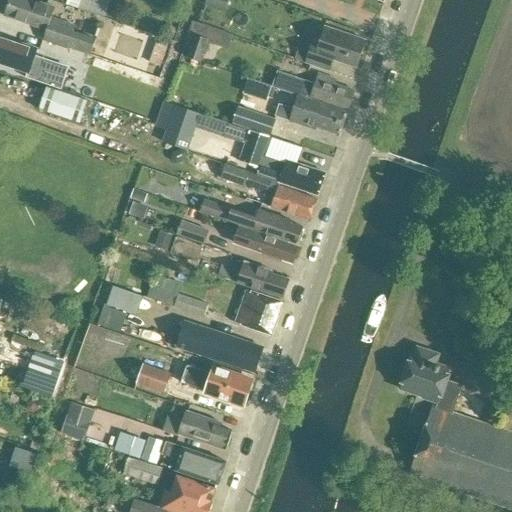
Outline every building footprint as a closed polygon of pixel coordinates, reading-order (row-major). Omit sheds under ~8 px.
[(55,9),(28,0),(9,0),(4,17),(47,31),(43,41),(89,56),(104,61),(107,52),(93,47),(95,39),(73,32),(74,27),(52,19),(55,9)] [(69,0),(69,2),(68,6),(104,18),(110,0),(109,0),(69,0)] [(209,40),(213,29),(192,22),(188,34),(193,35),(208,40),(209,40)] [(356,69),(365,42),(325,28),(319,44),(314,43),(311,50),(298,46),(294,61),(307,65),(329,72),(333,61),(356,69)] [(201,63),(208,40),(193,35),(186,58),(201,63)] [(0,37),(0,64),(27,74),(26,79),(60,91),(67,69),(33,58),(36,49),(0,37)] [(272,88),(300,97),(341,111),(343,106),(349,108),(354,92),(333,85),(335,81),(319,75),(315,84),(277,72),(272,88)] [(80,125),(88,101),(46,87),(38,111),(80,125)] [(347,113),(341,111),(300,97),(294,113),(278,107),(275,117),(316,131),(317,128),(340,136),(347,113)] [(168,133),(165,144),(187,151),(194,128),(199,116),(177,108),(168,133)] [(232,125),(269,137),(275,121),(237,108),(232,125)] [(232,125),(229,123),(224,137),(245,145),(239,163),(258,169),(259,169),(257,176),(280,184),(286,165),(266,158),(273,139),(269,137),(232,125)] [(286,165),(280,184),(318,196),(326,175),(287,162),(286,165)] [(316,201),(278,189),(280,184),(257,176),(221,163),(215,179),(238,187),(239,184),(266,194),(268,197),(275,199),(271,209),(309,222),(316,201)] [(224,222),(229,207),(204,199),(199,213),(224,222)] [(299,232),(300,228),(292,225),(292,222),(259,212),(256,220),(232,212),(229,222),(297,245),(299,241),(301,242),(304,233),(299,232)] [(203,246),(208,231),(181,221),(176,236),(203,246)] [(292,265),(298,248),(240,229),(235,245),(253,251),(253,252),(264,256),(263,258),(280,264),(281,262),(292,265)] [(196,263),(202,248),(175,238),(170,254),(196,263)] [(219,278),(283,299),(282,299),(283,299),(290,281),(289,281),(272,276),(272,271),(245,263),(242,271),(223,265),(219,278)] [(121,328),(132,290),(111,284),(100,322),(121,328)] [(272,336),(283,303),(246,291),(235,324),(272,336)] [(208,305),(178,294),(173,307),(203,317),(208,305)] [(175,349),(255,375),(264,347),(184,321),(175,349)] [(437,357),(418,350),(415,359),(411,358),(401,389),(421,396),(420,398),(437,403),(436,408),(433,407),(409,475),(511,510),(511,412),(508,411),(502,432),(453,414),(463,386),(446,381),(450,371),(434,366),(437,357)] [(163,395),(170,374),(142,364),(135,385),(163,395)] [(254,379),(212,365),(210,373),(186,365),(180,383),(203,391),(202,395),(244,409),(249,394),(252,393),(253,387),(252,384),(254,379)] [(32,402),(28,404),(27,408),(29,412),(33,413),(37,411),(38,407),(36,403),(32,402)] [(93,411),(70,404),(61,434),(84,441),(93,411)] [(221,424),(185,411),(182,421),(167,416),(161,432),(178,438),(179,435),(225,451),(227,447),(229,447),(232,440),(229,439),(231,431),(220,427),(221,424)] [(125,442),(121,453),(139,459),(143,448),(125,442)] [(226,462),(166,442),(162,455),(177,460),(173,472),(218,487),(226,462)] [(163,469),(128,458),(123,475),(157,486),(163,469)] [(211,503),(215,490),(177,478),(171,494),(165,492),(158,510),(134,502),(131,511),(210,511),(213,504),(211,503)]
